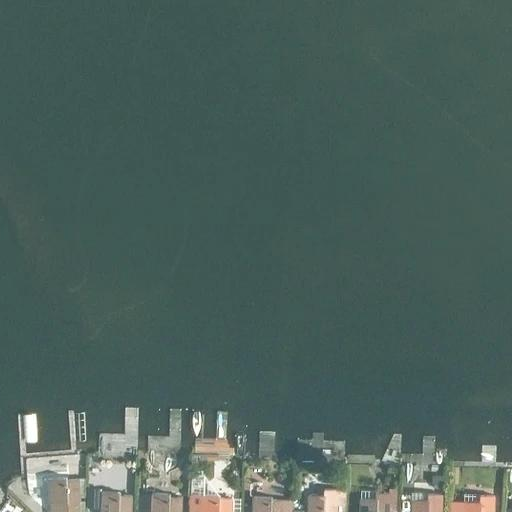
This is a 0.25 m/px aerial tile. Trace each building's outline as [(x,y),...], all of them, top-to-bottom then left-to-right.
[(450,474),(433,477),(432,484),(450,484),(450,474)] [(67,476),(49,478),(51,502),(52,502),(52,511),(80,511),(79,500),(81,500),(79,478),(67,479),(67,476)] [(310,495),(309,511),(345,511),(346,492),(338,492),(338,489),(325,489),(325,495),(310,495)] [(120,511),(121,494),(121,492),(102,491),(102,492),(86,492),(85,511),(120,511)] [(361,498),(360,511),(397,511),(398,493),(390,492),(376,492),(376,498),(361,498)] [(152,493),(152,494),(151,511),(181,511),(182,496),(171,496),(171,493),(152,493)] [(413,499),(412,511),(441,511),(442,493),(429,493),(428,500),(413,499)] [(191,499),(190,511),(231,511),(232,497),(220,497),(221,495),(202,494),(202,499),(191,499)] [(466,502),(465,511),(494,511),(495,495),(481,495),(481,501),(466,501),(466,502)] [(291,511),(291,504),(284,504),(284,499),(273,499),(273,496),(254,496),(253,511),(291,511)]
